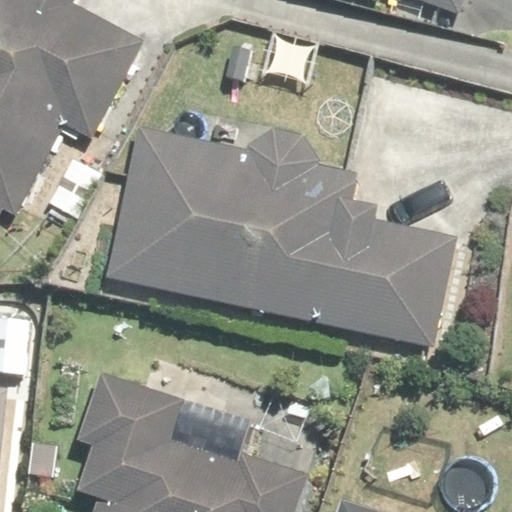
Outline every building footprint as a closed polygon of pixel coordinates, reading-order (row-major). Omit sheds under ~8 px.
[(100,140),(150,44),(83,9),(87,0),(0,0),(0,259),(1,260),(72,125),(100,140)] [(357,0),(393,15),(399,0),(460,25),(470,0),(357,0)] [(439,353),(463,245),(384,227),(388,212),(349,203),(353,184),(321,176),(321,171),(320,165),(318,160),(315,156),(311,151),(307,148),(302,145),(297,144),(292,143),(286,143),(281,144),(276,146),(271,149),(267,152),(263,157),(261,161),(260,163),(150,139),(119,282),(439,353)] [(33,326),(0,325),(0,378),(32,380),(33,326)] [(306,511),(316,483),(260,464),(257,475),(174,447),(188,407),(118,384),(81,495),(107,504),(104,511),(306,511)] [(0,511),(12,398),(0,396),(0,511)]
